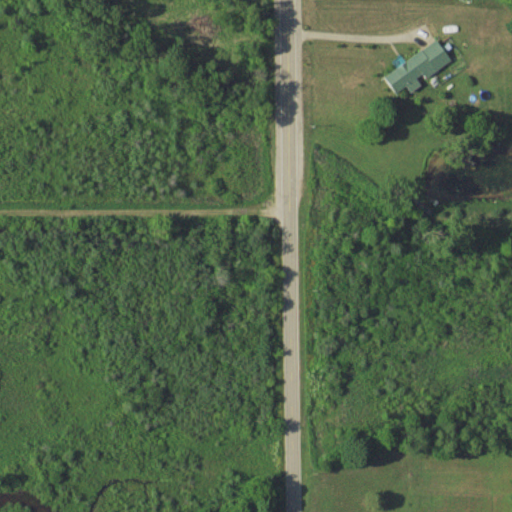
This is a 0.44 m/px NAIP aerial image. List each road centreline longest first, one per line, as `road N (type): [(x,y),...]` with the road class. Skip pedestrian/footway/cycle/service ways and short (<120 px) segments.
road 1 (tertiary): [(295,511),(293,208)]
road 2 (residential): [(293,208),(0,209)]
road 3 (tertiary): [(293,208),(290,0)]
